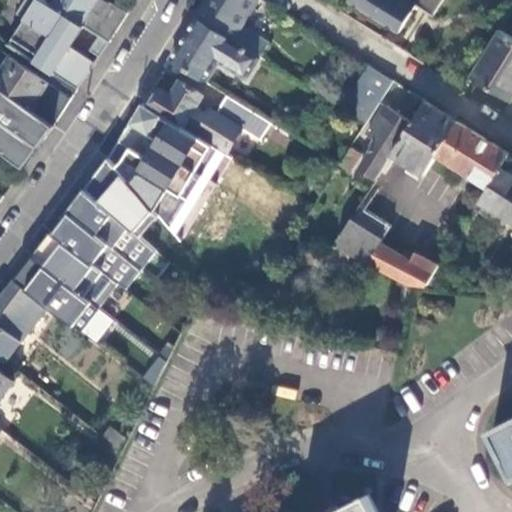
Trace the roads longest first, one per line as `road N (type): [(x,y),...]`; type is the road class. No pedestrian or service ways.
road 1 (residential): [(0,241),(172,0)]
road 2 (residential): [(298,0),(511,147)]
